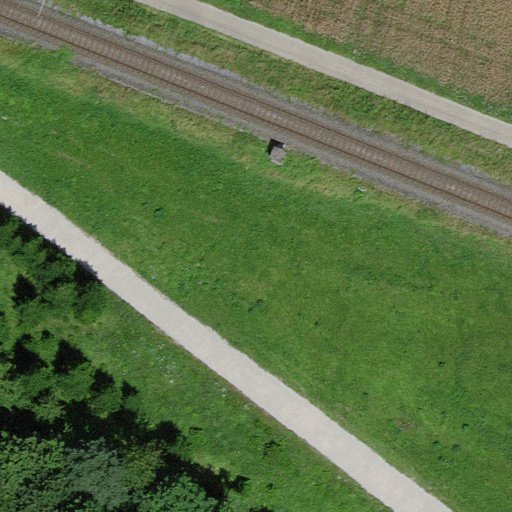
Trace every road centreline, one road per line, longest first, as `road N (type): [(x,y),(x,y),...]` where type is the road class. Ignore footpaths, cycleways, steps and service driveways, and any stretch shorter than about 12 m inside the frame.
road 1 (track): [(401,511),(0,196)]
road 2 (track): [(511,142),(159,0)]
